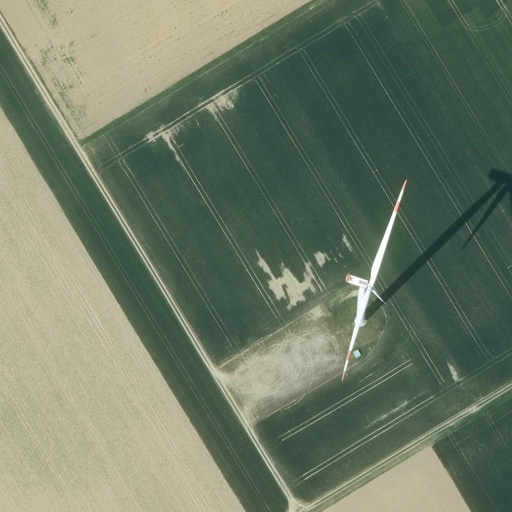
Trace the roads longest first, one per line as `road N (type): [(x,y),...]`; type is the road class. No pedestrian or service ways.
road 1 (track): [(0,21),(298,511)]
road 2 (track): [(76,148),(320,0)]
road 3 (track): [(511,384),(302,511)]
